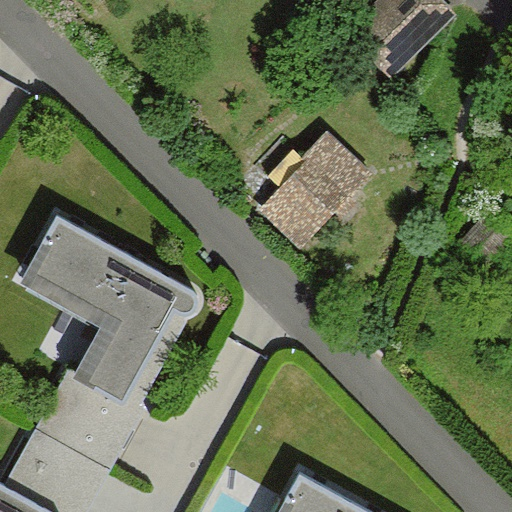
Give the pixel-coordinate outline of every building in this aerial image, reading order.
[(455,15),(439,0),(386,0),(349,38),(390,79),(455,15)] [(370,178),(328,139),(262,209),(304,248),(370,178)] [(114,322),(83,379),(127,404),(177,310),(183,312),(192,313),(197,310),(200,305),(201,300),(201,293),(195,287),(64,215),(31,276),(114,322)] [(71,372),(41,425),(113,465),(143,413),(127,404),(83,379),(71,372)] [(86,511),(113,465),(41,425),(9,482),(61,511),(86,511)] [(379,511),(310,474),(289,511),(379,511)] [(0,511),(61,511),(9,482),(0,477),(0,511)]
